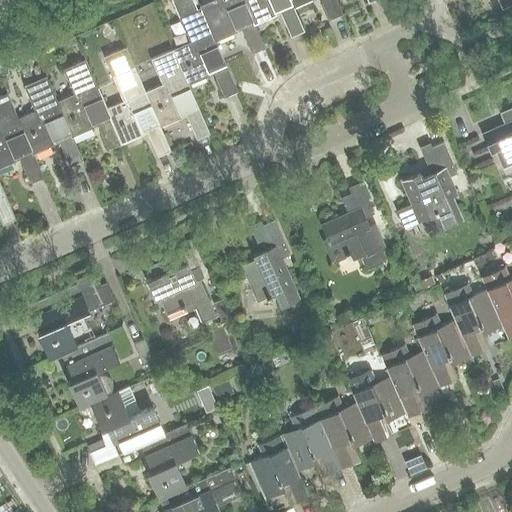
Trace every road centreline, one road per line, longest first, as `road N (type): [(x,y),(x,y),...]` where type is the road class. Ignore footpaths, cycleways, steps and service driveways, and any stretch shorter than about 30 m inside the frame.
road 1 (residential): [(0,270),(259,156)]
road 2 (residential): [(259,156),(295,153),(410,106),(385,46)]
road 3 (residential): [(259,156),(300,79),(385,46)]
road 4 (residential): [(391,511),(511,460)]
